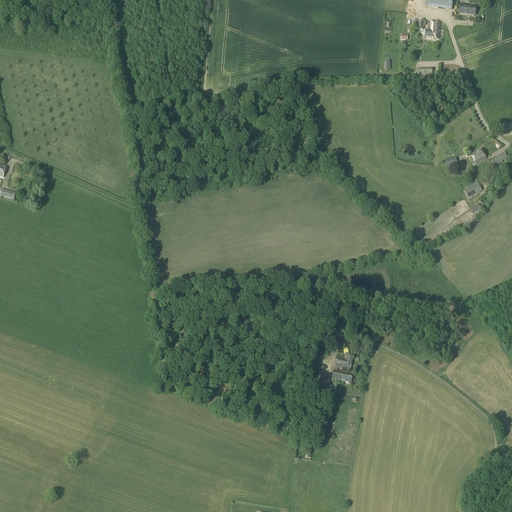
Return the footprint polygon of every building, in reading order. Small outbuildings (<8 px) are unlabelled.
[(425,0),(425,7),(452,11),(453,0),(425,0)] [(475,16),(476,7),(460,5),(459,14),(475,16)] [(438,40),(440,24),(429,22),(428,31),(426,30),(425,38),(438,40)] [(380,32),(408,34),(409,25),(380,23),(380,32)] [(476,165),(487,159),(481,149),(470,155),(476,165)] [(495,165),(507,158),(504,153),(492,160),(495,165)] [(446,160),(447,167),(457,165),(456,158),(446,160)] [(468,199),(482,191),(477,183),(464,190),(468,199)] [(0,196),(13,200),(15,193),(1,189),(0,193),(0,196)] [(475,217),(483,211),(479,207),(471,212),(475,217)] [(347,357),(345,356),(344,358),(336,357),(334,367),(346,370),(345,374),(333,371),(332,380),(351,383),(352,375),(347,374),(348,370),(350,371),(352,358),(347,357)] [(329,403),(333,387),(323,385),(322,390),(324,390),(322,401),(329,403)]
